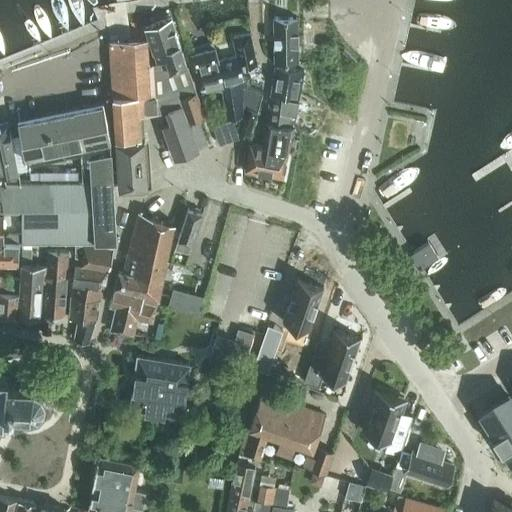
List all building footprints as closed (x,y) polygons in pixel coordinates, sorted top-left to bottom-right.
[(275,61),(298,61),(298,16),(274,16),(275,61)] [(169,69),(186,64),(171,17),(145,27),(153,52),(154,52),(157,59),(165,57),(169,69)] [(222,82),(247,76),(250,75),(248,66),(257,64),(251,33),(233,36),(238,55),(220,60),(216,60),(222,82)] [(165,57),(157,59),(158,62),(149,62),(148,37),(109,40),(115,129),(119,187),(147,185),(143,117),(140,117),(139,111),(169,110),(168,108),(181,104),(182,103),(188,120),(204,114),(186,64),(169,69),(165,57)] [(191,53),(200,88),(216,84),(217,89),(222,88),(222,82),(216,60),(220,60),(215,46),(213,47),(212,43),(195,48),(196,51),(191,53)] [(271,93),(299,98),(304,70),(275,65),(271,93)] [(247,76),(222,82),(222,88),(227,118),(243,115),(238,129),(249,133),(257,110),(263,92),(246,87),(247,76)] [(299,99),(299,98),(271,93),(269,108),(296,113),(298,99),(299,99)] [(0,181),(0,187),(3,207),(4,212),(22,212),(22,242),(95,241),(95,242),(116,242),(111,140),(103,103),(18,120),(25,157),(81,145),(83,181),(21,182),(0,181)] [(166,111),(170,121),(165,123),(166,124),(164,125),(167,133),(160,136),(165,148),(172,146),(175,155),(197,148),(196,147),(207,143),(198,121),(188,124),(181,104),(168,108),(169,110),(166,111)] [(294,125),(296,113),(269,108),(266,121),(294,125)] [(285,177),(294,125),(266,121),(263,145),(250,143),(246,169),(285,177)] [(0,181),(21,182),(19,171),(11,136),(8,122),(0,123),(0,181)] [(188,252),(190,248),(202,212),(188,208),(176,244),(175,248),(188,252)] [(139,211),(128,252),(166,260),(174,222),(139,211)] [(4,241),(3,239),(0,238),(0,264),(18,265),(19,242),(4,241)] [(76,265),(107,269),(109,269),(114,249),(77,242),(75,252),(77,252),(76,265)] [(428,243),(412,252),(420,264),(423,265),(437,256),(428,243)] [(46,273),(67,274),(68,250),(48,249),(46,273)] [(160,290),(166,260),(128,252),(123,271),(119,269),(116,279),(160,290)] [(31,263),(22,262),(18,316),(40,318),(43,279),(45,280),(46,264),(31,263)] [(104,285),(107,269),(76,265),(75,281),(73,281),(72,292),(98,298),(100,298),(102,285),(104,285)] [(65,292),(67,274),(46,273),(45,291),(65,292)] [(0,279),(0,320),(17,322),(19,292),(18,292),(19,278),(7,277),(7,280),(0,279)] [(324,286),(297,277),(282,319),(309,329),(324,286)] [(114,285),(109,304),(116,306),(110,329),(133,333),(136,321),(151,325),(152,320),(153,320),(156,303),(157,304),(160,290),(116,279),(115,285),(114,285)] [(64,316),(65,292),(45,291),(44,314),(42,333),(51,334),(51,322),(52,322),(52,315),(64,316)] [(95,320),(98,298),(72,292),(70,317),(78,318),(95,320)] [(188,292),(184,311),(199,315),(203,296),(188,292)] [(89,341),(95,320),(78,318),(75,338),(89,341)] [(314,351),(303,381),(319,386),(323,374),(345,381),(360,336),(335,327),(325,355),(314,351)] [(235,340),(232,352),(233,353),(246,356),(253,332),(239,328),(235,340)] [(260,345),(253,366),(268,371),(275,350),(260,345)] [(214,347),(210,359),(230,364),(233,353),(232,352),(214,347)] [(194,415),(199,385),(186,384),(190,361),(138,354),(130,406),(182,414),(182,413),(194,415)] [(248,381),(262,386),(266,376),(252,371),(248,381)] [(7,379),(0,378),(0,422),(5,423),(6,416),(29,418),(29,417),(37,416),(43,410),(45,405),(44,396),(40,390),(35,388),(31,387),(7,386),(7,379)] [(404,397),(378,388),(364,431),(388,439),(385,447),(400,452),(401,448),(413,414),(400,410),(404,397)] [(313,450),(325,413),(261,392),(249,431),(247,430),(240,452),(261,458),(268,434),(313,450)] [(511,399),(485,416),(496,433),(493,435),(502,449),(505,447),(511,458),(511,399)] [(400,453),(396,463),(407,467),(407,469),(445,482),(451,463),(439,459),(442,451),(420,444),(417,451),(413,450),(413,452),(401,448),(400,452),(400,453)] [(313,467),(326,472),(334,450),(320,446),(316,457),(309,454),(305,464),(313,467)] [(93,485),(144,495),(145,490),(134,488),(139,462),(100,454),(98,460),(97,460),(92,485),(93,485)] [(230,492),(248,495),(255,463),(236,459),(230,492)] [(158,466),(157,478),(181,481),(182,469),(158,466)] [(371,467),(366,482),(387,490),(388,486),(392,474),(391,473),(391,474),(371,467)] [(313,470),(309,481),(321,485),(324,474),(313,470)] [(392,474),(388,486),(399,490),(404,478),(392,474)] [(258,500),(273,503),(276,487),(261,484),(258,500)] [(142,506),(144,495),(93,485),(88,508),(108,511),(128,511),(131,504),(142,506)] [(244,511),(248,495),(230,492),(225,511),(244,511)] [(0,511),(14,511),(18,498),(0,494),(0,511)] [(511,511),(511,506),(493,496),(488,511),(511,511)] [(425,511),(428,503),(407,497),(402,511),(425,511)] [(14,511),(33,511),(36,502),(18,498),(14,511)] [(65,511),(66,508),(42,503),(38,511),(65,511)] [(262,503),(260,511),(269,511),(271,505),(262,503)]
